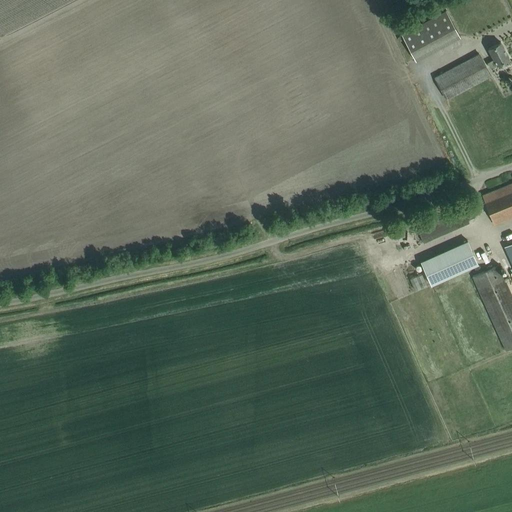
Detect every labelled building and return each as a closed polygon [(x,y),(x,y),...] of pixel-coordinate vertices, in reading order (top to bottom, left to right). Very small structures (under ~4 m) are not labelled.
[(402,0),(404,4),(400,6),(403,12),(417,5),(414,0),(402,0)] [(445,10),(401,34),(416,62),(435,52),(460,37),(445,10)] [(490,68),(509,58),(500,41),(488,48),(493,59),(487,62),(490,68)] [(478,53),(435,77),(446,99),(490,75),(478,53)] [(511,183),(482,195),(486,204),(493,224),(511,216),(511,183)] [(469,222),(467,218),(463,209),(417,229),(423,242),(469,222)] [(431,284),(477,264),(467,240),(421,260),(431,284)] [(490,261),(494,259),(489,251),(485,252),(490,261)] [(511,297),(497,264),(471,276),(505,351),(511,347),(511,297)]
